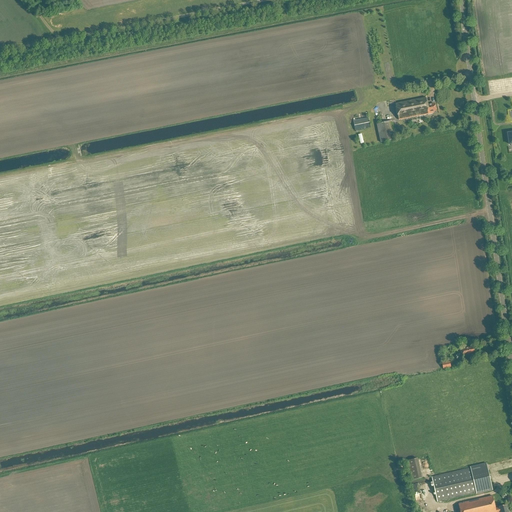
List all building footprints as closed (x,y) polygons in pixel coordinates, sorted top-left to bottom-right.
[(433,112),(436,112),(435,105),(427,106),(425,98),(396,104),(399,120),(433,114),(433,112)] [(370,128),(368,118),(353,121),(355,131),(370,128)] [(380,143),(395,140),(392,122),(377,125),(380,143)] [(470,354),(475,353),(473,348),(470,348),(470,347),(460,350),(462,357),(470,355),(470,354)] [(419,458),(408,461),(413,480),(423,478),(419,458)] [(493,491),(487,464),(470,467),(471,469),(432,478),(437,502),(476,493),(477,495),(493,491)] [(493,497),(458,504),(460,511),(508,511),(507,505),(499,507),(499,508),(495,509),(493,497)]
